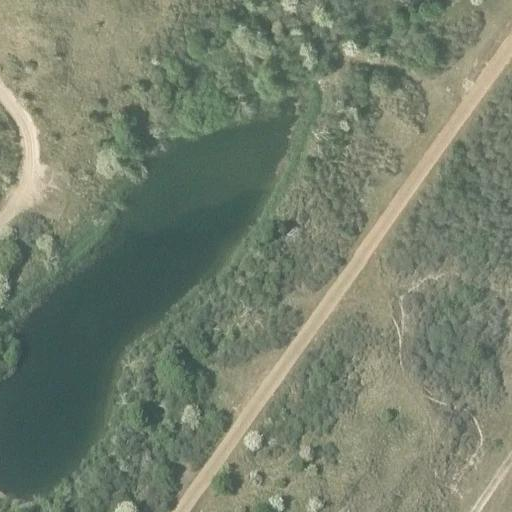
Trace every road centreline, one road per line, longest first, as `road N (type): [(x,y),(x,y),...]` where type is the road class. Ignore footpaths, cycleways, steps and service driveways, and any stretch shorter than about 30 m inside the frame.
road 1 (track): [(178,511),(511,43)]
road 2 (track): [(0,220),(20,195),(29,145),(0,93)]
